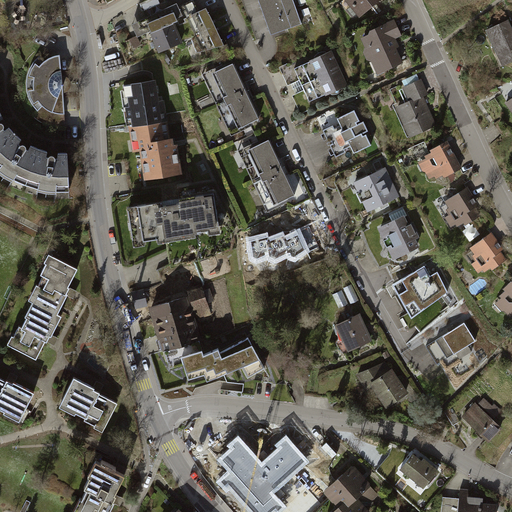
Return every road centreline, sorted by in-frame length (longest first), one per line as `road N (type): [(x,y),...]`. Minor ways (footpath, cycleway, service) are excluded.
road 1 (residential): [(155,417),(106,251),(81,24)]
road 2 (residential): [(155,417),(218,404),(364,421),(438,446),(511,485)]
road 3 (residential): [(223,0),(376,303)]
road 4 (residential): [(511,216),(408,0)]
